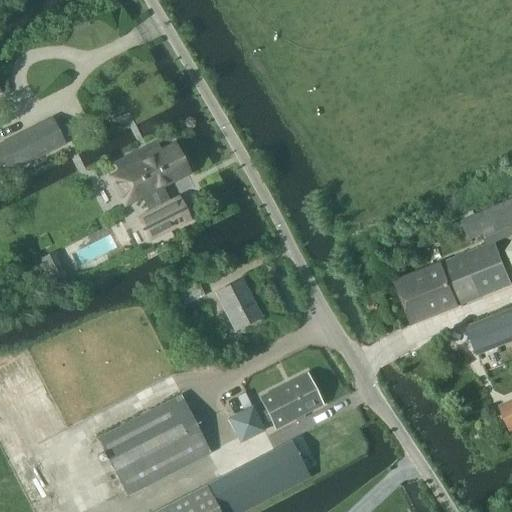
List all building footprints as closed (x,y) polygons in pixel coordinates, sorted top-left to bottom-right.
[(53,117),(0,143),(0,146),(11,170),(66,143),(53,117)] [(119,172),(112,175),(116,184),(126,204),(135,200),(141,197),(149,213),(170,202),(163,186),(164,186),(190,173),(175,144),(162,150),(161,151),(156,141),(148,146),(143,148),(113,162),(119,172)] [(140,218),(136,220),(147,241),(150,239),(190,219),(179,198),(172,202),(170,202),(149,213),(140,218)] [(511,199),(461,221),(469,241),(484,235),(488,246),(495,243),(511,235),(511,199)] [(511,284),(496,244),(441,266),(458,307),(462,305),(462,306),(511,286),(511,284)] [(441,266),(396,283),(413,325),(458,307),(441,266)] [(242,280),(217,293),(237,331),(262,318),(242,280)] [(199,285),(176,295),(181,307),(203,297),(199,285)] [(511,309),(467,327),(479,357),(511,343),(511,309)] [(323,405),(307,374),(262,397),(278,428),(298,418),(299,421),(308,417),(306,413),(323,405)] [(183,398),(114,432),(99,439),(127,495),(210,454),(210,452),(183,398)] [(511,400),(502,406),(511,428),(511,400)] [(247,409),(225,421),(236,443),(259,431),(247,409)] [(288,440),(204,484),(217,511),(243,511),(308,479),(288,440)] [(217,511),(204,484),(151,511),(217,511)]
